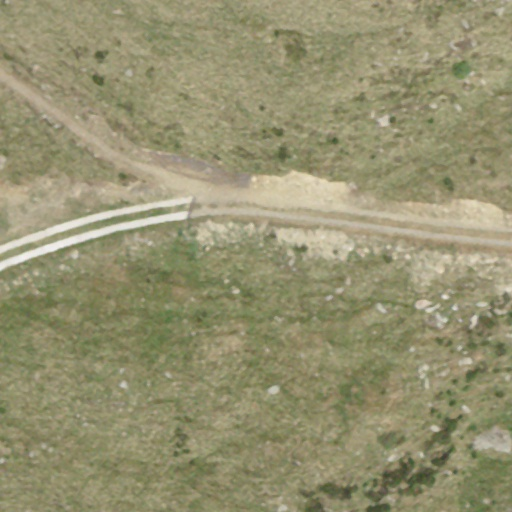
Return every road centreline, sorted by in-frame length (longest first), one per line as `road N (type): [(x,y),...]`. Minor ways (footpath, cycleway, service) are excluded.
road 1 (track): [(511,242),(216,206)]
road 2 (track): [(0,260),(108,224),(216,206)]
